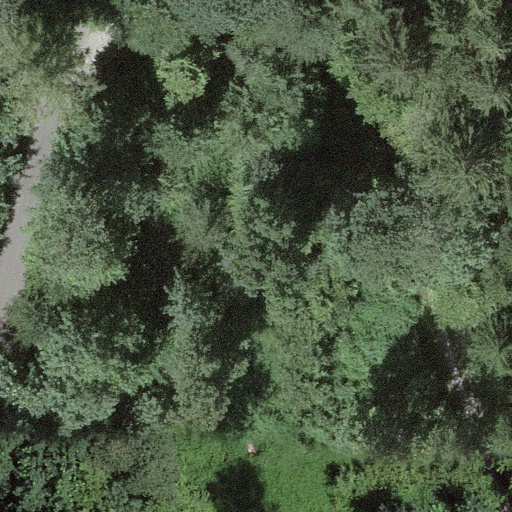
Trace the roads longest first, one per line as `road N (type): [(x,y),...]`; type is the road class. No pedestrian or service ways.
road 1 (track): [(510,511),(460,391),(393,135),(351,60),(306,24),(250,12),(61,43)]
road 2 (unclassified): [(0,305),(61,43),(61,0)]
